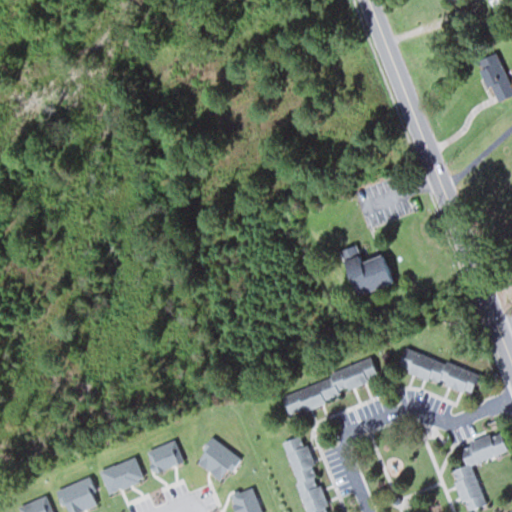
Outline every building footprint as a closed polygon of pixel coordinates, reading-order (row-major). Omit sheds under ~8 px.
[(477,60),(495,102),(511,94),(511,87),(497,52),(477,60)] [(339,250),(353,295),(392,283),(383,254),(361,261),(356,244),(339,250)] [(473,393),(479,371),(403,349),(397,371),(473,393)] [(280,393),(288,413),(380,379),(372,359),(280,393)] [(485,505),(472,462),(508,451),(502,432),(459,444),(465,465),(452,469),(465,511),(485,505)] [(286,440),(308,511),(330,511),(306,433),(286,440)]
